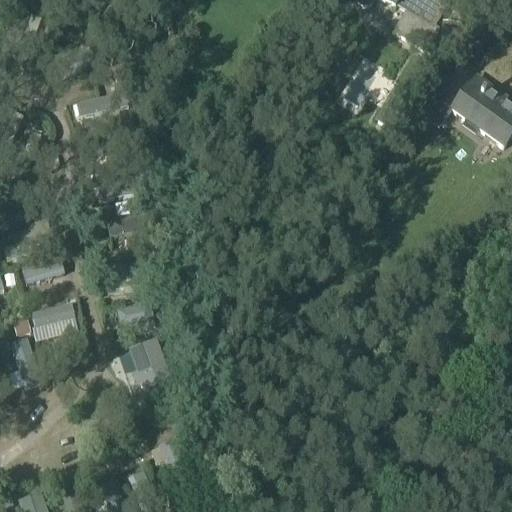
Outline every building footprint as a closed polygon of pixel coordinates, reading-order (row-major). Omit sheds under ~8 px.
[(424,0),(423,0),(352,0),(355,7),(362,12),(370,10),(375,1),(393,12),(395,10),(405,16),(392,37),(425,57),(440,34),(434,30),(448,5),(440,0),(424,0)] [(438,51),(456,54),(459,30),(441,27),(438,51)] [(507,103),(476,79),(471,85),(453,111),(450,114),(430,101),(418,117),(440,133),(450,119),(464,128),(461,132),(474,141),(477,138),(503,156),(511,143),(511,112),(508,110),(504,108),(507,103)] [(384,107),(373,125),(386,133),(397,115),(384,107)] [(18,213),(0,212),(0,237),(17,239),(18,213)]
